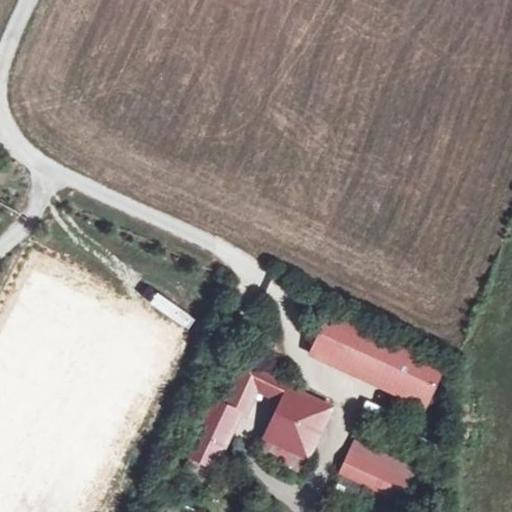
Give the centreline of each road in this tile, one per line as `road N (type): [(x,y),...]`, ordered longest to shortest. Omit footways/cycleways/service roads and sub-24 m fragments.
road 1 (residential): [(0,118),(23,171),(238,258),(244,273)]
road 2 (residential): [(305,511),(357,394),(297,355),(283,297),(244,273)]
